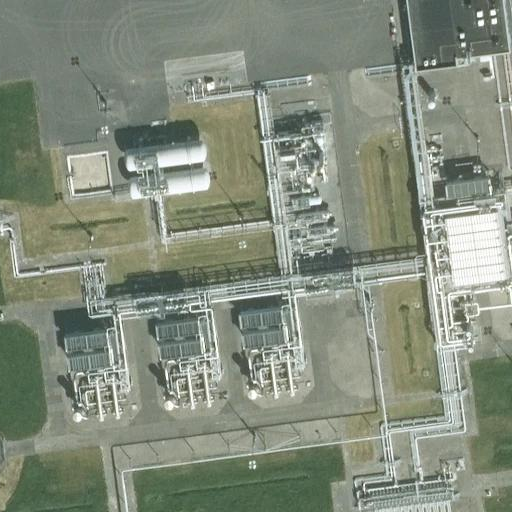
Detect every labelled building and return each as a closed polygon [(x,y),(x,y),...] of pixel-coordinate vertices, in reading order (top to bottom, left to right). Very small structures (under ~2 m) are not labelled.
[(509,43),(503,0),(408,0),(417,62),(459,56),(458,50),(509,43)] [(180,128),(126,134),(129,162),(125,162),(114,163),(117,189),(215,179),(212,155),(211,155),(209,131),(181,134),(180,128)] [(454,288),(511,281),(511,243),(507,200),(511,199),(511,189),(496,191),(495,178),(450,183),(454,210),(445,211),(454,288)] [(206,308),(159,315),(164,349),(186,346),(190,377),(204,375),(203,370),(198,371),(196,357),(212,355),(206,308)] [(112,319),(67,327),(72,360),(92,357),(95,370),(89,371),(95,406),(121,402),(115,362),(119,362),(112,319)]
